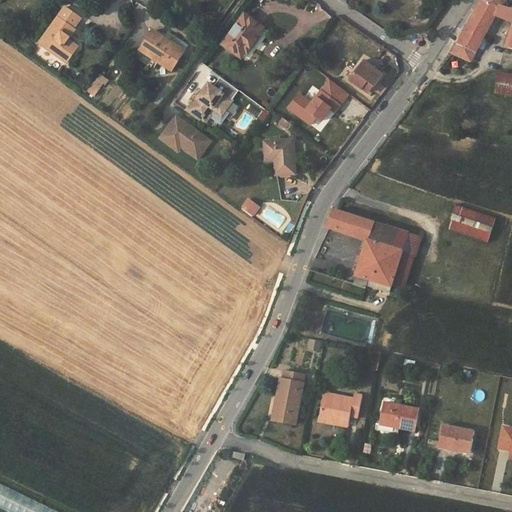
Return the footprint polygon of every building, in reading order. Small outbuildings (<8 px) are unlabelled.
[(483,1),(453,54),(471,62),(495,15),(501,6),(483,1)] [(511,23),(506,46),(511,48),(511,9),(508,9),(501,6),(495,15),(511,21),(511,23)] [(65,7),(40,44),(67,63),(77,50),(67,42),(69,39),(76,30),(73,29),(81,18),(65,7)] [(223,45),(240,56),(244,51),(247,53),(242,58),(248,63),(270,32),(245,14),(223,45)] [(142,49),(137,57),(152,67),(156,61),(173,71),(186,50),(154,30),(142,49)] [(67,42),(77,50),(79,46),(69,39),(67,42)] [(134,55),(137,57),(142,49),(139,47),(134,55)] [(365,60),(350,79),(363,90),(364,89),(370,81),(376,86),(384,75),(365,60)] [(508,75),(499,73),(494,93),(504,95),(508,75)] [(111,81),(100,74),(97,78),(104,83),(108,86),(111,81)] [(94,96),(104,83),(97,78),(88,91),(94,96)] [(299,92),(286,109),(311,127),(317,118),(323,123),(332,110),(336,113),(350,94),(328,78),(311,101),(299,92)] [(370,93),(376,86),(370,81),(364,89),(370,93)] [(192,102),(186,111),(205,124),(211,116),(221,123),(228,113),(225,111),(233,101),(209,83),(194,104),(192,102)] [(211,142),(176,116),(160,138),(178,151),(181,147),(189,153),(193,147),(202,153),(211,142)] [(294,140),(265,142),(267,161),(276,160),(277,174),(296,173),(294,140)] [(198,159),(202,153),(193,147),(189,153),(198,159)] [(251,200),(245,209),(255,217),(261,208),(251,200)] [(458,204),(449,229),(489,242),(497,217),(458,204)] [(328,227),(349,235),(355,217),(337,210),(336,210),(328,227)] [(355,217),(349,235),(368,242),(368,240),(403,251),(393,285),(404,287),(414,257),(416,257),(422,238),(408,234),(355,217)] [(403,251),(368,240),(368,242),(354,285),(366,289),(367,286),(369,279),(393,287),(393,285),(403,251)] [(393,287),(369,279),(367,286),(391,293),(393,287)] [(382,353),(374,351),(371,367),(379,369),(382,353)] [(405,359),(404,365),(415,368),(416,361),(405,359)] [(283,380),(275,420),(296,425),(305,375),(285,372),(283,380)] [(272,420),(275,420),(283,380),(281,379),(272,420)] [(325,393),(320,416),(339,419),(338,422),(349,424),(350,416),(351,412),(360,414),(363,396),(355,394),(354,399),(325,393)] [(384,402),(381,422),(400,426),(400,428),(416,431),(420,410),(384,402)] [(339,419),(320,416),(319,421),(349,427),(349,424),(338,422),(339,419)] [(443,426),(440,445),(449,447),(449,449),(471,454),(475,432),(443,426)] [(511,428),(503,427),(499,446),(508,448),(508,450),(510,451),(511,450),(511,428)] [(0,508),(8,511),(60,511),(0,482),(0,508)]
